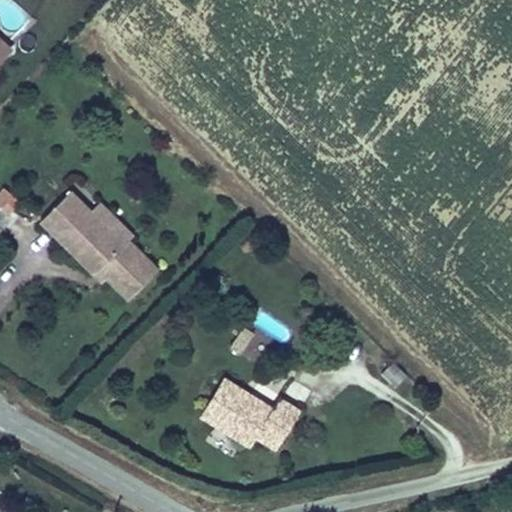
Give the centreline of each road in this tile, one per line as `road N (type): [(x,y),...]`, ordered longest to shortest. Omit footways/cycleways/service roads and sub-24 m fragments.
road 1 (unclassified): [(302,511),(511,464)]
road 2 (tertiary): [(0,412),(170,511)]
